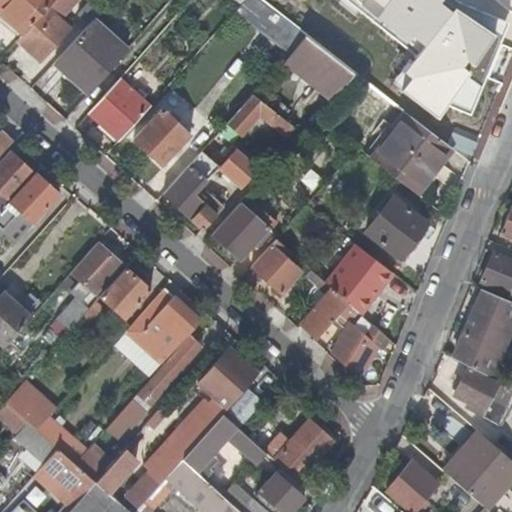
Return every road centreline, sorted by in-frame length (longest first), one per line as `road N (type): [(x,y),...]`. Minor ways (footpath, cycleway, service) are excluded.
road 1 (residential): [(375,433),(0,96)]
road 2 (residential): [(375,433),(511,120)]
